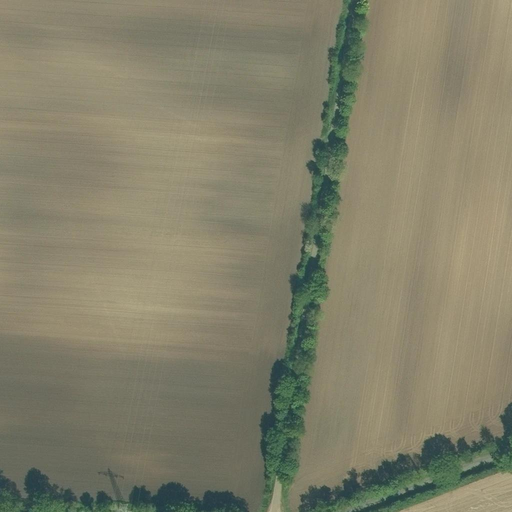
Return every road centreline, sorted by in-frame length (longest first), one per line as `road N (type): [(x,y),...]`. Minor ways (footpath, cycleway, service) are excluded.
road 1 (unclassified): [(276,511),(357,0)]
road 2 (unclassified): [(511,450),(348,511)]
